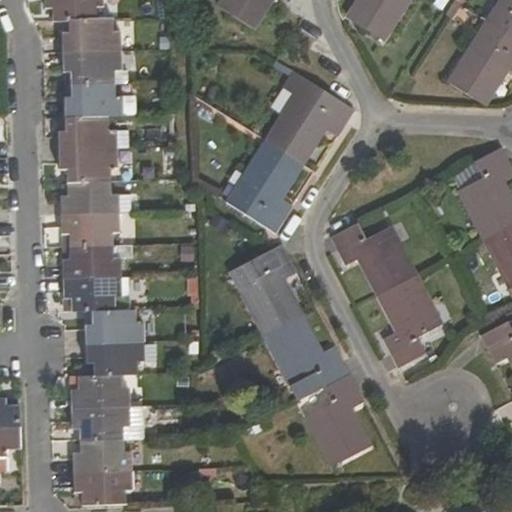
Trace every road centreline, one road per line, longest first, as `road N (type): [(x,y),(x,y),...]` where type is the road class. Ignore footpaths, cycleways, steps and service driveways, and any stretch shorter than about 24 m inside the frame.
road 1 (residential): [(449,408),(416,404),(375,379),(305,227),(382,117)]
road 2 (residential): [(16,0),(33,338)]
road 3 (residential): [(33,338),(42,511)]
road 4 (residential): [(323,0),(329,28),(382,117)]
road 5 (residential): [(382,117),(511,124)]
